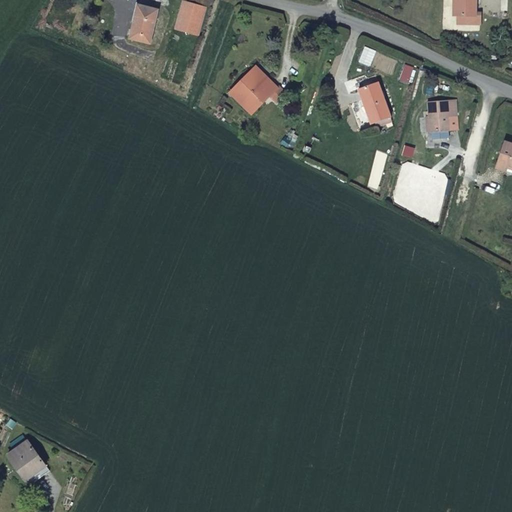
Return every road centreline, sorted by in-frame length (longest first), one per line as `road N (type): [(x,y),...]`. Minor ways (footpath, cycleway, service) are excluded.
road 1 (residential): [(266,0),(358,23),(511,92)]
road 2 (track): [(226,0),(189,115)]
